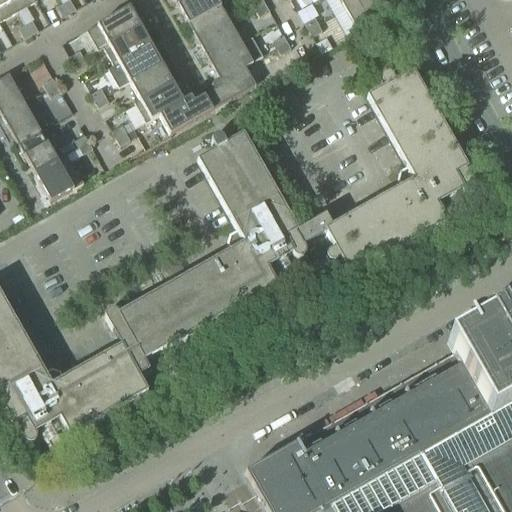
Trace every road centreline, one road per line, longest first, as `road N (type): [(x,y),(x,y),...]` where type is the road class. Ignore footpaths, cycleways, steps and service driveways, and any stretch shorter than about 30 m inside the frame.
road 1 (residential): [(91,511),(511,270)]
road 2 (unknown): [(324,69),(349,130),(332,154),(307,155),(293,141),(278,112),(280,85)]
road 3 (residential): [(511,171),(412,0)]
